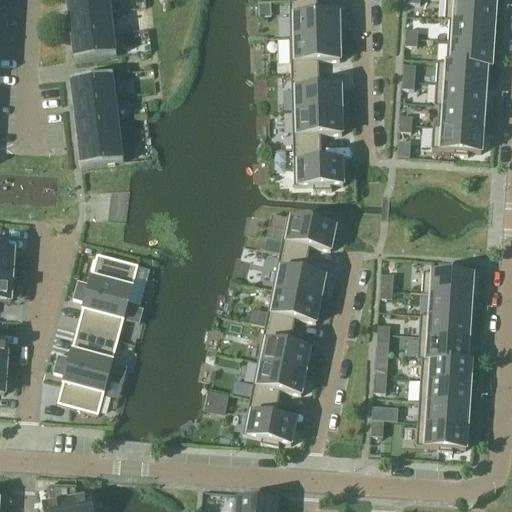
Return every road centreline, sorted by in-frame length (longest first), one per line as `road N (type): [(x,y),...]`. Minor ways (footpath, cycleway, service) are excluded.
road 1 (residential): [(511,242),(497,464),(480,487),(395,485)]
road 2 (residential): [(305,479),(19,461)]
road 3 (unknown): [(195,472),(278,204)]
road 4 (residential): [(58,228),(19,461)]
road 5 (residential): [(354,257),(305,479)]
road 6 (unknown): [(276,0),(285,157)]
road 7 (residential): [(373,152),(367,0)]
road 8 (residential): [(22,147),(28,0)]
